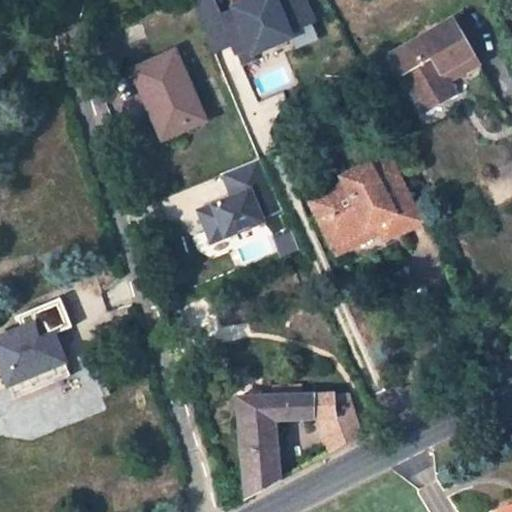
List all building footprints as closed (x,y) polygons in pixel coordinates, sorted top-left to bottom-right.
[(451,21),(392,56),(404,75),(411,70),(432,107),(455,93),(450,84),(443,72),(472,56),(451,21)] [(173,55),(135,71),(159,127),(171,122),(174,130),(201,118),(173,55)] [(450,84),(478,67),(472,56),(443,72),(450,84)] [(404,75),(424,111),(432,107),(411,70),(404,75)] [(294,121),(291,131),(299,133),(302,123),(294,121)] [(159,127),(162,135),(174,130),(171,122),(159,127)] [(350,264),(386,247),(382,239),(419,220),(388,156),(370,166),(368,163),(341,177),(344,184),(321,196),(329,214),(318,220),(336,259),(339,262),(343,264),(350,264)] [(199,210),(212,242),(264,221),(251,190),(270,182),(260,158),(223,173),(232,196),(199,210)] [(321,196),(309,202),(318,220),(329,214),(321,196)] [(292,231),(277,238),(285,256),(301,249),(292,231)] [(0,336),(0,366),(8,386),(26,394),(57,381),(51,367),(65,362),(54,334),(72,327),(60,298),(17,315),(22,328),(0,336)] [(51,367),(57,381),(70,376),(65,362),(51,367)] [(363,435),(349,393),(332,397),(334,416),(320,418),(329,453),(363,435)] [(332,395),(237,400),(245,496),(278,479),(273,421),(334,416),(332,395)]
